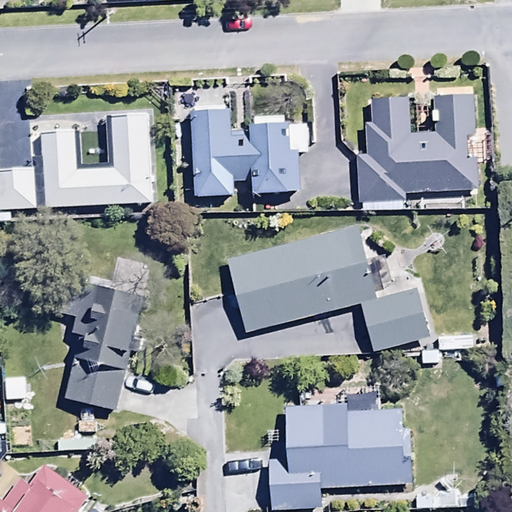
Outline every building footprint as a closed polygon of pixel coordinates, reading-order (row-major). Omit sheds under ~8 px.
[(229,134),(228,111),(233,111),(232,94),(186,95),(190,197),(232,196),(231,184),(248,183),(248,196),(296,194),(295,149),(289,149),(287,120),(244,122),(245,133),(229,134)] [(406,97),(366,98),(366,124),(361,124),(362,156),(355,156),(355,202),(404,202),(403,197),(475,196),(474,94),(432,95),(432,134),(406,134),(406,97)] [(26,157),(39,157),(40,209),(150,205),(147,113),(108,115),(109,169),(74,170),(72,130),(36,131),(37,136),(26,137),(26,157)] [(32,167),(0,167),(0,209),(32,209),(32,167)] [(374,300),(355,225),(224,259),(243,334),(358,304),(371,352),(426,338),(413,290),(374,300)] [(75,335),(61,399),(117,412),(126,371),(121,370),(134,310),(124,308),(128,292),(88,283),(85,297),(79,296),(71,334),(75,335)] [(25,376),(1,376),(1,402),(25,402),(25,376)] [(345,404),(280,405),(281,461),(268,461),(269,510),(318,510),(318,486),(408,486),(408,452),(400,452),(400,410),(345,411),(345,404)] [(79,511),(90,498),(40,463),(27,482),(17,475),(0,499),(0,498),(0,511),(79,511)]
